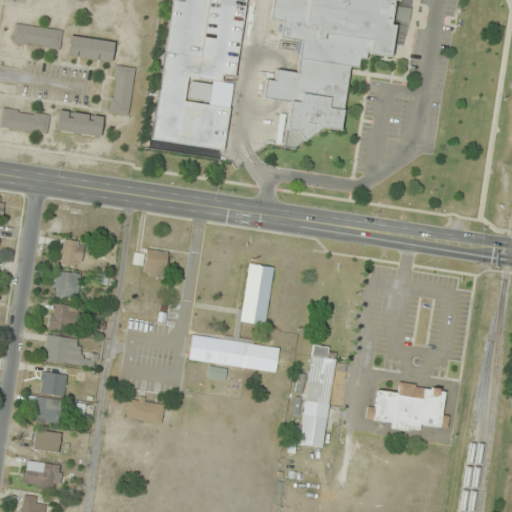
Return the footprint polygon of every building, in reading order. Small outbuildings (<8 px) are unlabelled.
[(396,0),(396,1),(390,0),(386,24),(391,25),(386,58),(365,55),(364,60),(358,59),(357,68),(348,66),(338,132),(320,129),(302,142),(295,132),(284,131),(288,103),(261,99),(264,80),(272,81),(274,69),(295,72),(300,41),(278,38),(281,20),(269,18),(271,0),(396,0)] [(13,43),(60,48),(62,30),(15,24),(13,43)] [(66,56),(111,62),(114,42),(69,35),(66,56)] [(109,113),(129,115),(135,68),(115,65),(109,113)] [(188,97),(208,101),(211,85),(191,81),(188,97)] [(0,121),(0,127),(47,134),(50,115),(2,108),(0,121)] [(55,131),(100,136),(102,116),(58,110),(55,131)] [(207,142),(183,142),(183,155),(206,156),(207,142)] [(83,242),(63,240),(60,264),(80,267),(83,242)] [(167,278),(169,251),(145,250),(144,277),(167,278)] [(272,267),(248,264),(240,322),(265,325),(272,267)] [(51,295),(75,300),(80,275),(57,270),(51,295)] [(48,327),(78,334),(83,310),(53,303),(48,327)] [(275,371),(279,347),(238,341),(238,340),(192,334),(188,360),(275,371)] [(46,363),(83,362),(82,337),(45,339),(46,363)] [(312,345),(298,444),(323,447),(335,358),(328,357),(330,347),(312,345)] [(224,368),(210,368),(210,378),(224,378),(224,368)] [(38,391),(63,396),(67,376),(43,371),(38,391)] [(447,428),(448,415),(442,415),(445,389),(398,384),(397,393),(377,391),(375,407),(366,406),(365,421),(392,424),(392,429),(419,432),(419,425),(447,428)] [(30,418),(57,424),(62,402),(36,396),(30,418)] [(161,424),(165,402),(129,396),(125,417),(161,424)] [(59,453),(61,433),(35,430),(33,450),(59,453)] [(58,490),(60,465),(25,463),(23,487),(58,490)] [(44,511),(44,498),(22,498),(22,511),(44,511)]
